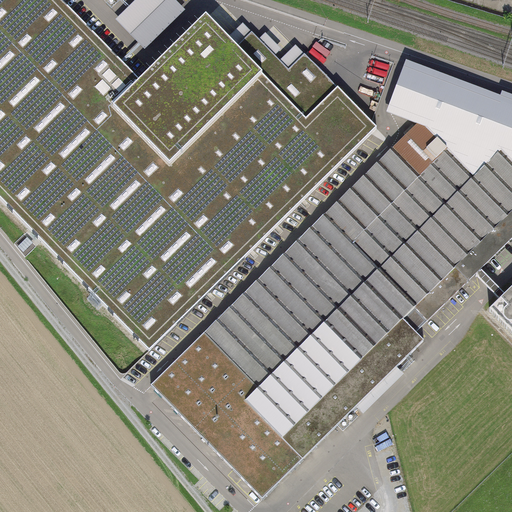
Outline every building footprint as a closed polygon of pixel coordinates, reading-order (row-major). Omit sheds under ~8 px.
[(0,0),(0,195),(139,340),(367,121),(305,57),(286,75),(252,40),(234,58),(205,29),(142,90),(54,0),(0,0)] [(137,0),(117,20),(146,50),(186,10),(176,0),(137,0)] [(272,51),(280,61),(286,55),(278,45),(272,51)] [(511,106),(401,64),(382,116),(414,128),(148,388),(259,501),(419,345),(410,336),(511,237),(511,106)] [(511,292),(492,312),(511,333),(511,292)]
